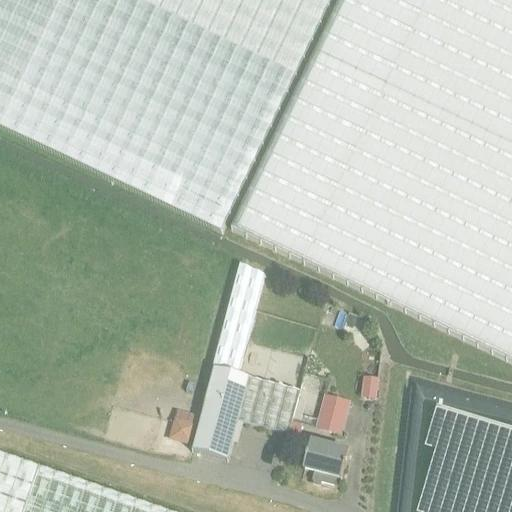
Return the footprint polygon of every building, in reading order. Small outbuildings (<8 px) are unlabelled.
[(332,0),(0,0),(0,133),(219,237),(332,0)] [(511,0),(341,0),(232,233),(346,287),(511,366),(511,0)] [(265,280),(240,269),(213,373),(214,373),(192,455),(228,464),(239,425),(299,440),(302,427),(292,425),(300,395),(238,379),(265,280)] [(363,403),(373,404),(375,404),(377,383),(366,382),(363,403)] [(341,438),(350,406),(327,400),(318,432),(341,438)] [(346,471),(347,467),(345,466),(348,456),(311,445),(308,457),(306,456),(305,460),(307,461),(303,472),(313,475),(311,484),(338,492),(344,470),(346,471)] [(152,511),(0,459),(0,511),(152,511)]
